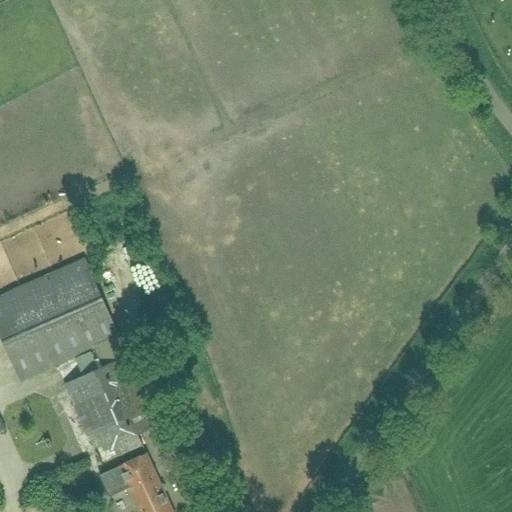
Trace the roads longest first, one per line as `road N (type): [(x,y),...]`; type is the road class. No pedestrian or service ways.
road 1 (unclassified): [(317,511),(511,246)]
road 2 (unclassified): [(511,125),(468,68),(436,0)]
